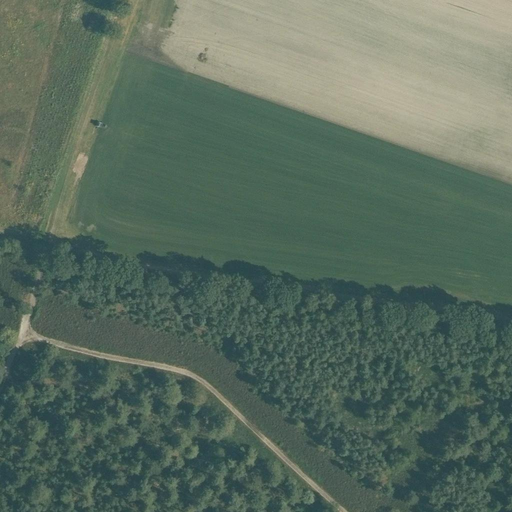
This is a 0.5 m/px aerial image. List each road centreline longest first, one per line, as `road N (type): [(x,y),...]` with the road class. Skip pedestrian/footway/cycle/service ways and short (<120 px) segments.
road 1 (track): [(17,330),(203,378),(344,511)]
road 2 (unknown): [(138,0),(24,332)]
road 3 (track): [(17,330),(131,0)]
road 4 (unknown): [(261,511),(242,455),(224,430),(6,373)]
